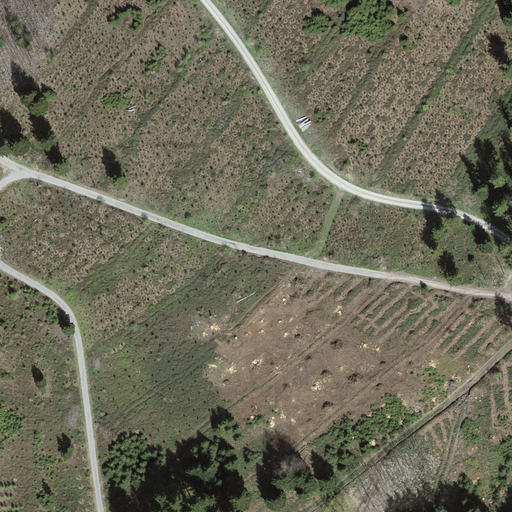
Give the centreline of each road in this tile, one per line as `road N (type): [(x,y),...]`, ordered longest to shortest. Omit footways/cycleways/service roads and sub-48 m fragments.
road 1 (track): [(511,297),(233,245),(0,159)]
road 2 (track): [(511,239),(452,211),(366,194),(320,168),(204,0)]
road 3 (track): [(100,511),(72,317),(0,263)]
